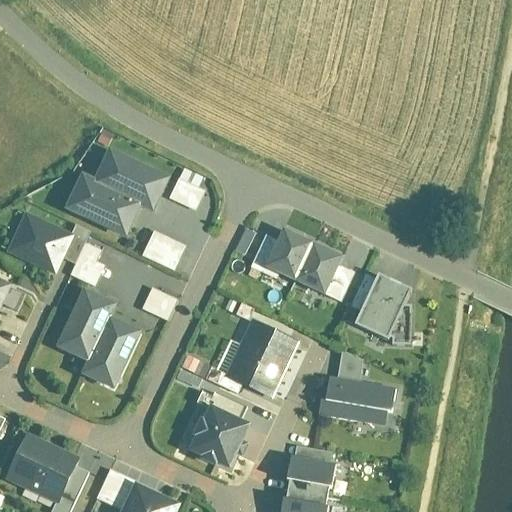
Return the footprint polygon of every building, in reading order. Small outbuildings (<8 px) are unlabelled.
[(177,187),(115,157),(102,188),(89,182),(70,219),(134,247),(150,216),(159,220),(177,187)] [(173,206),(201,217),(210,198),(203,194),(207,182),(188,173),(173,206)] [(80,231),(76,239),(28,218),(12,258),(61,281),(69,266),(79,271),(90,249),(96,238),(80,231)] [(251,227),(244,251),(256,254),(262,230),(251,227)] [(326,296),(343,259),(285,232),(268,268),(326,296)] [(145,263),(179,279),(190,253),(158,236),(145,263)] [(102,268),(106,257),(90,249),(79,271),(74,283),(88,290),(62,356),(94,373),(88,384),(118,399),(145,340),(119,328),(124,314),(99,299),(110,272),(102,268)] [(419,299),(370,280),(355,314),(369,321),(362,336),(372,341),(366,353),(383,362),(389,348),(398,354),(417,353),(419,299)] [(0,333),(16,294),(0,285),(0,333)] [(181,306),(158,294),(147,314),(172,328),(181,306)] [(298,344),(255,323),(243,348),(232,343),(218,373),(272,399),(298,344)] [(368,367),(347,357),(343,384),(332,383),(330,423),(396,432),(398,393),(366,389),(368,367)] [(258,433),(246,428),(251,417),(219,399),(218,403),(206,398),(201,414),(212,421),(193,458),(238,482),(258,433)] [(0,443),(6,442),(11,427),(0,421),(0,443)] [(80,511),(95,480),(82,474),(84,466),(32,442),(11,488),(59,509),(57,511),(80,511)] [(332,511),(335,500),(339,501),(341,473),(336,472),(337,459),(300,453),(299,465),(294,463),(291,492),(295,492),(293,506),(285,505),(284,511),(332,511)] [(184,511),(144,494),(134,511),(184,511)]
